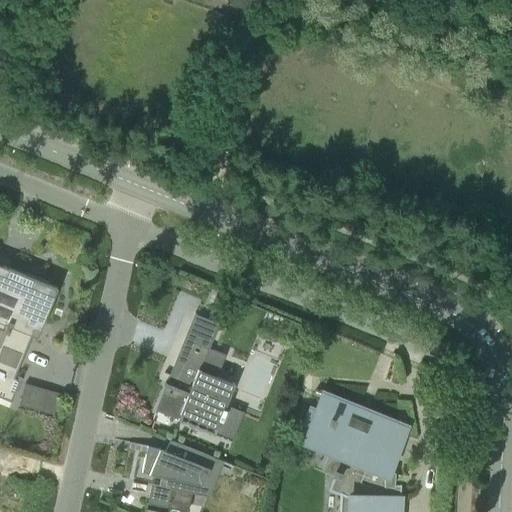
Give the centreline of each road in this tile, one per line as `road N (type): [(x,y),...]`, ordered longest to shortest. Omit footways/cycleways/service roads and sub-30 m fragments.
road 1 (tertiary): [(501,511),(507,402),(502,367),(478,333),(443,307),(203,213)]
road 2 (residential): [(142,230),(432,351)]
road 3 (residential): [(69,511),(142,230)]
road 4 (unclassified): [(203,213),(254,0)]
road 5 (tertiary): [(153,192),(0,130)]
road 6 (residential): [(0,171),(142,230)]
